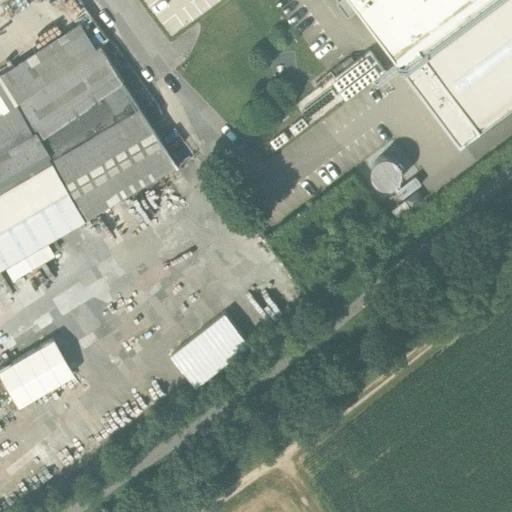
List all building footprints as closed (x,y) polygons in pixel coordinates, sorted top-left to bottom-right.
[(144,0),(175,40),(227,0),(144,0)] [(478,0),(353,0),(398,60),(478,0)] [(511,0),(478,0),(398,60),(461,144),(511,105),(511,0)] [(0,271),(177,171),(88,24),(0,76),(0,271)] [(333,78),(252,138),(267,158),(348,98),(333,78)] [(373,179),(377,184),(382,187),(388,188),(394,186),(399,182),(402,177),(402,171),(401,166),(397,161),(393,158),(387,157),(381,158),(376,162),(373,167),(372,173),(373,179)] [(415,178),(396,192),(402,200),(421,186),(415,178)] [(0,364),(0,372),(15,404),(74,375),(56,338),(0,364)]
